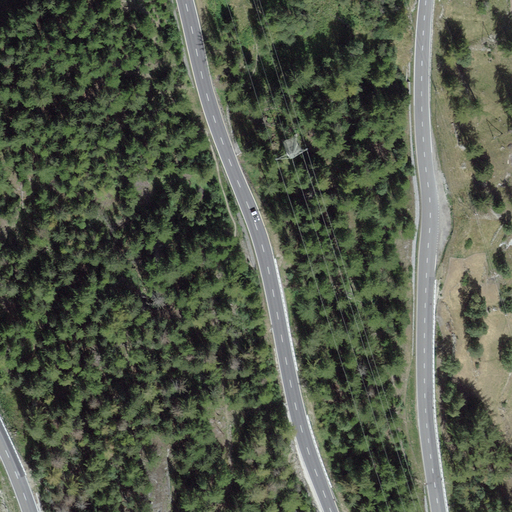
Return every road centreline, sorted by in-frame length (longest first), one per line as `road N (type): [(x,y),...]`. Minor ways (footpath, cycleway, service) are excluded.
road 1 (secondary): [(329,511),(297,422),(264,255),(205,96),(183,0)]
road 2 (secondary): [(425,0),(423,408),(438,511)]
